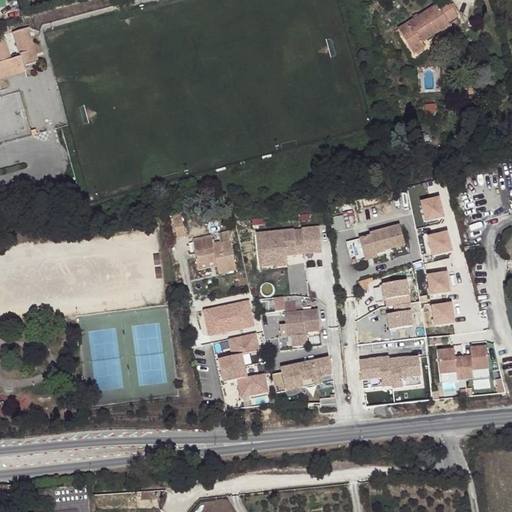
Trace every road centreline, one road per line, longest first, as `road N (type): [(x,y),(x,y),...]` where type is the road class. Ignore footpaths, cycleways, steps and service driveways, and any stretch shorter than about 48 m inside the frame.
road 1 (residential): [(167,511),(201,488),(457,466)]
road 2 (secondary): [(0,472),(217,452),(284,437)]
road 3 (secondary): [(284,437),(0,450)]
road 4 (unknown): [(357,431),(342,236)]
road 5 (secondary): [(445,423),(284,437)]
road 6 (unknown): [(341,432),(329,310),(316,280)]
